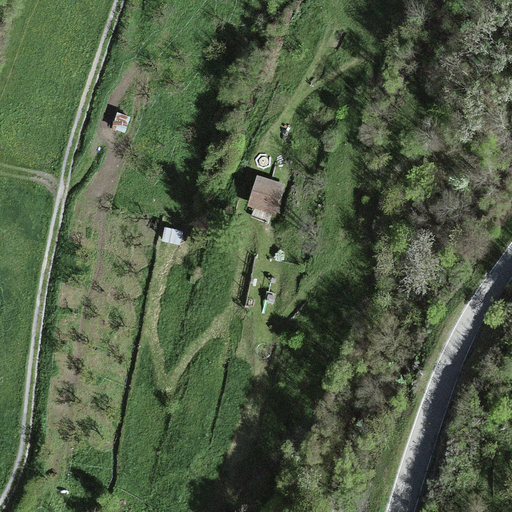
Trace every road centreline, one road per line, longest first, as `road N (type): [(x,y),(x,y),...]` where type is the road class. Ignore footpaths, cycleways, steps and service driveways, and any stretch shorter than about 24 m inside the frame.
road 1 (track): [(336,511),(375,163)]
road 2 (residential): [(401,511),(451,365),(511,262)]
